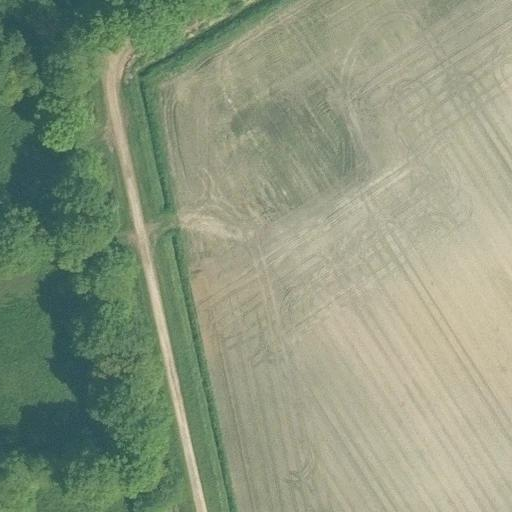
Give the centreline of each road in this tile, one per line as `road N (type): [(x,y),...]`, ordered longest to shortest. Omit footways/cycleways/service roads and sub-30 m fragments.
road 1 (unclassified): [(203,511),(122,152)]
road 2 (track): [(203,0),(107,57),(122,152)]
